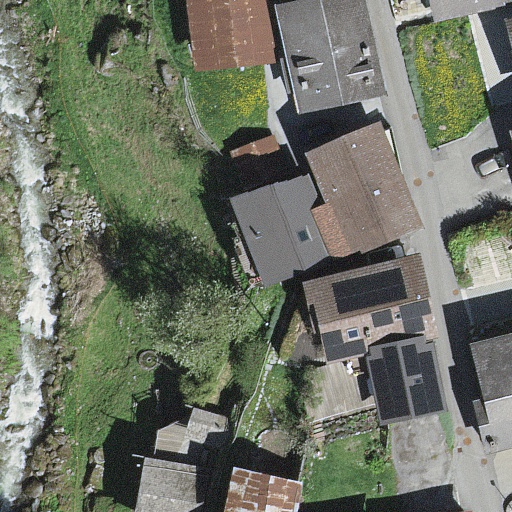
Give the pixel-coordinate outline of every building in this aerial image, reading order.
[(255,0),(167,0),(174,69),(262,60),(256,9),(255,0)] [(346,0),(300,0),(256,9),(277,112),(366,95),(346,0)] [(411,0),(415,18),(510,0),(411,0)] [(511,15),(489,21),(511,114),(511,113),(511,15)] [(286,150),(293,170),(323,259),(393,235),(357,126),(286,150)] [(511,134),(501,137),(511,173),(511,134)] [(293,170),(211,202),(244,285),(323,259),(293,170)] [(399,262),(291,290),(313,373),(351,363),(370,436),(439,418),(399,262)] [(511,333),(461,345),(487,454),(511,447),(511,333)] [(147,420),(131,511),(196,511),(210,431),(147,420)] [(291,511),(296,483),(215,471),(208,511),(291,511)]
